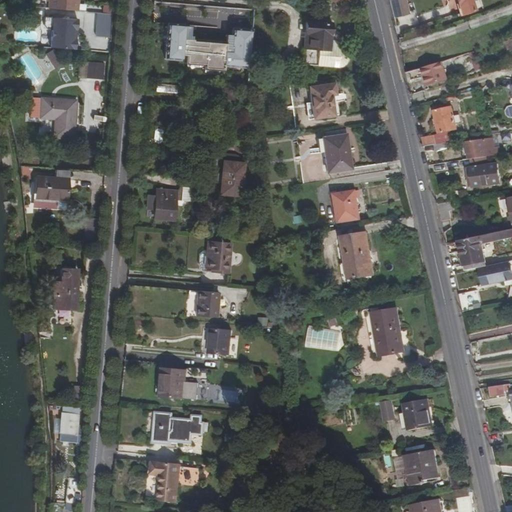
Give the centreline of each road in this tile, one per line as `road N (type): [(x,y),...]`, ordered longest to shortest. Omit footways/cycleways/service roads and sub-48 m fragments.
road 1 (primary): [(375,0),(491,511)]
road 2 (tertiary): [(132,0),(88,511)]
